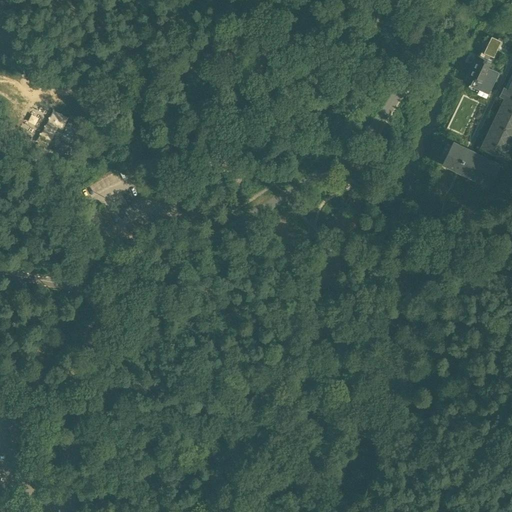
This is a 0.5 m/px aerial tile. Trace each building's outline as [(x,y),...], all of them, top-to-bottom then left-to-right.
[(491,37),(484,53),(493,57),(501,41),(491,37)] [(469,76),(472,78),(475,79),(472,85),(488,93),(492,84),(496,78),(493,76),(495,73),(487,69),(491,62),(480,56),(479,56),(469,76)] [(491,128),(487,136),(482,144),(501,154),(505,146),(509,138),(511,132),(511,82),(509,88),(504,85),(501,93),(508,97),(504,105),(500,113),(495,121),(491,128)] [(52,146),(57,149),(69,127),(64,124),(62,129),(58,127),(46,149),(50,151),(52,146)] [(469,152),(465,150),(456,145),(455,147),(452,146),(445,159),(448,160),(447,162),(456,167),(460,169),(462,170),(470,174),(478,179),(486,183),(495,167),(487,162),(479,158),(473,155),(471,153),(469,152)]
